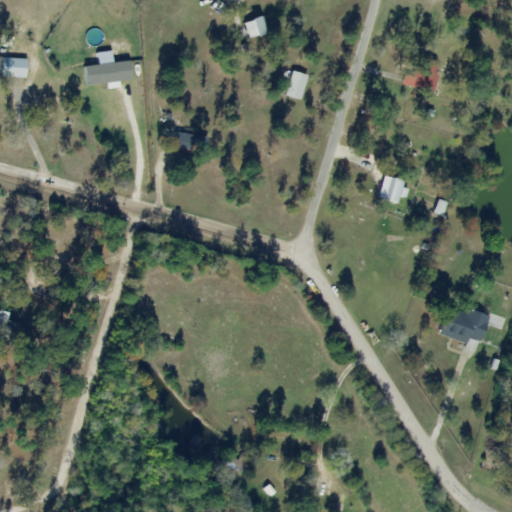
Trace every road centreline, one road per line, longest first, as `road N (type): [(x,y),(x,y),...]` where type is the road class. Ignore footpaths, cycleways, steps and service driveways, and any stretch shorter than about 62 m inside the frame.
road 1 (residential): [(481,511),(435,469),(302,252)]
road 2 (residential): [(302,252),(0,167)]
road 3 (residential): [(373,0),(302,252)]
